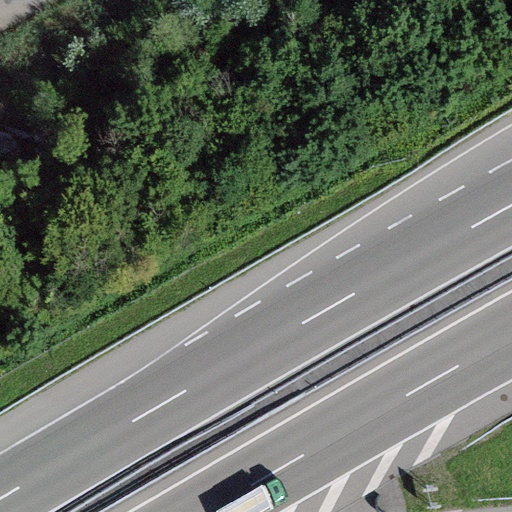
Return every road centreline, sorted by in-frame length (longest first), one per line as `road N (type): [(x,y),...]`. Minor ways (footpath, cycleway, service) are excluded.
road 1 (motorway): [(511,205),(0,500)]
road 2 (motorway): [(217,511),(511,341)]
